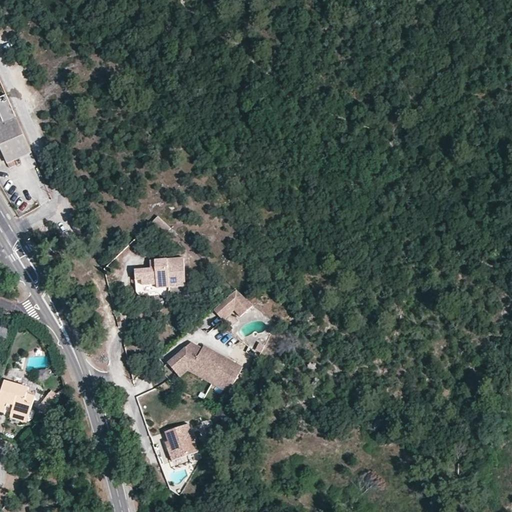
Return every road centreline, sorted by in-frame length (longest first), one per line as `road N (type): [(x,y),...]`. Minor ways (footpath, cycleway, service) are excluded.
road 1 (residential): [(13,229),(59,194),(0,56)]
road 2 (secondary): [(120,511),(85,387)]
